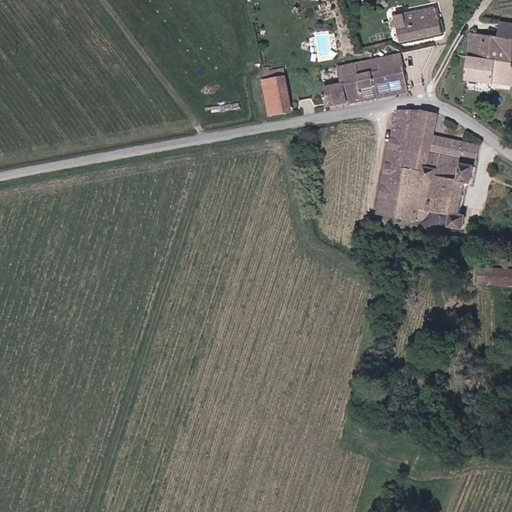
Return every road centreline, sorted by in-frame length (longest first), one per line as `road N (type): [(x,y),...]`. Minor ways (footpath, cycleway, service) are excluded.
road 1 (unclassified): [(0,177),(402,102),(459,114),(511,150)]
road 2 (unknown): [(388,104),(370,212),(393,226)]
